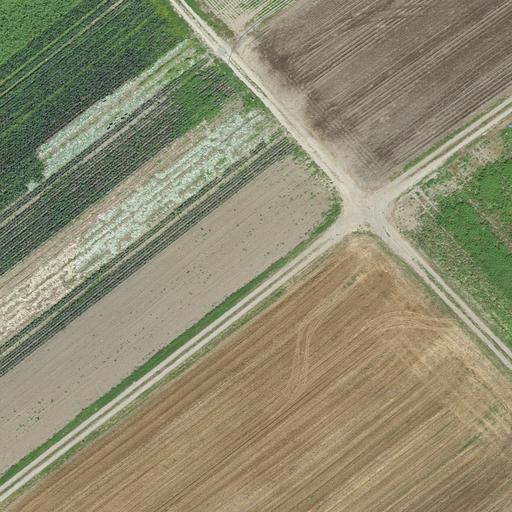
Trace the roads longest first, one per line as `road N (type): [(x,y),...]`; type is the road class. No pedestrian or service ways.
road 1 (track): [(0,485),(511,100)]
road 2 (track): [(511,367),(173,0)]
